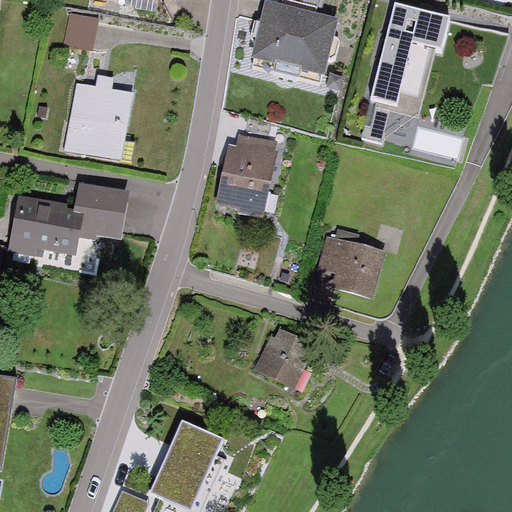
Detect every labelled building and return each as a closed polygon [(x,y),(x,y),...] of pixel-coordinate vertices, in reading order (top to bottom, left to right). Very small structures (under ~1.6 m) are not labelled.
[(339,20),(265,2),(251,59),(274,64),(275,61),(302,68),(302,70),(325,76),(339,20)] [(425,11),(395,4),(371,100),(378,102),(376,107),(419,118),(436,48),(442,50),(450,18),(425,11)] [(100,19),(71,14),(64,45),(93,51),(100,19)] [(97,87),(77,84),(65,151),(122,161),(134,94),(113,90),(115,79),(99,76),(97,87)] [(48,108),(40,107),(39,115),(46,117),(48,108)] [(278,143),(239,135),(237,147),(229,145),(215,206),(238,211),(238,213),(264,218),(278,153),(276,152),(278,143)] [(74,214),(84,216),(80,238),(97,241),(98,236),(121,240),(130,193),(79,184),(74,211),(74,214)] [(54,203),(19,197),(9,252),(36,257),(37,249),(77,256),(80,238),(84,216),(74,214),(74,211),(67,210),(68,206),(54,203)] [(387,253),(327,237),(318,270),(328,273),(336,275),(332,288),(374,299),(387,253)] [(255,371),(295,391),(316,347),(280,330),(276,340),(272,338),(265,351),(255,371)] [(17,380),(0,377),(0,469),(2,470),(14,400),(17,380)] [(224,440),(182,422),(163,468),(151,494),(160,499),(154,511),(203,511),(226,461),(216,457),(224,440)] [(145,511),(149,504),(123,492),(113,511),(145,511)]
